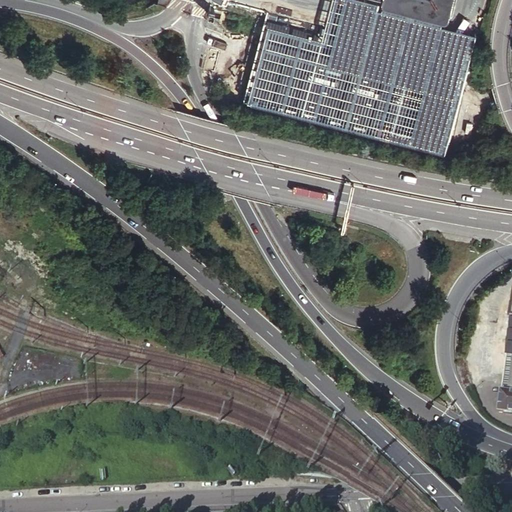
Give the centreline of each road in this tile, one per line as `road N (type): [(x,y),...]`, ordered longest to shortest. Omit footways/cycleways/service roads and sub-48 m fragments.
road 1 (trunk): [(494,444),(393,390),(320,323),(280,274),(176,96),(142,57),(81,20),(3,0)]
road 2 (trunk): [(511,200),(299,158),(0,68)]
road 3 (trunk): [(0,92),(200,156),(511,222)]
road 4 (trunk): [(0,126),(162,239),(296,355)]
road 5 (tertiary): [(350,490),(0,507)]
road 6 (unknown): [(462,95),(451,125),(425,126),(235,75),(227,60),(233,38)]
road 7 (trunk): [(494,444),(459,398),(445,342),(459,291),(511,250)]
road 8 (primary): [(296,355),(459,511)]
